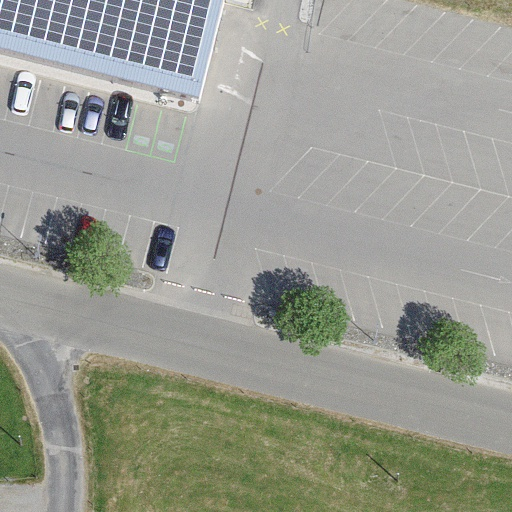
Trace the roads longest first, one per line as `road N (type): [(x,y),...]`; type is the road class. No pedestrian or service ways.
road 1 (unclassified): [(511,422),(0,298)]
road 2 (track): [(48,310),(64,447),(62,511)]
